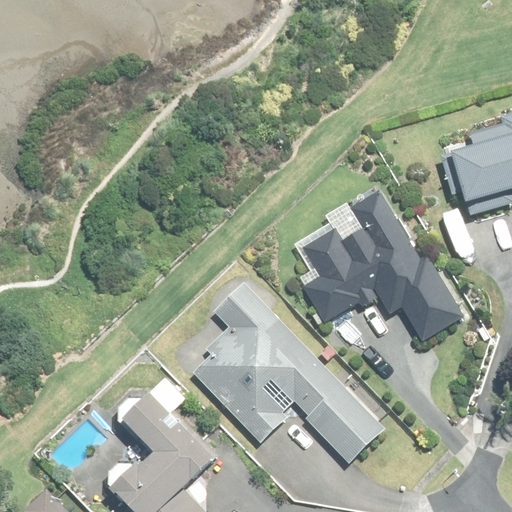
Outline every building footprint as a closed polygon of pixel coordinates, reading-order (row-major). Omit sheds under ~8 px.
[(508,120),(455,134),(477,211),(511,201),(511,105),(505,108),(508,120)] [(333,222),(298,243),(313,267),(303,272),(333,323),(377,297),(388,317),(406,306),(426,340),(476,310),(438,246),(427,252),(385,181),(328,214),(333,222)] [(389,428),(249,277),(217,307),(231,322),(211,341),(217,348),(194,369),(261,441),(299,406),(351,462),(389,428)] [(180,402),(161,381),(127,412),(157,444),(118,480),(148,511),(210,511),(185,484),(217,456),(173,409),(180,402)] [(75,511),(60,496),(42,511),(75,511)]
